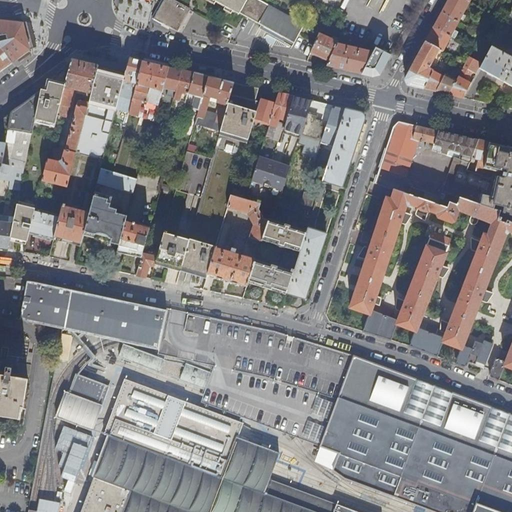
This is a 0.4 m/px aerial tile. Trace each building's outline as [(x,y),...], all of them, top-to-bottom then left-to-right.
[(164,0),(160,7),(154,18),(178,31),(190,10),(172,0),(164,0)] [(259,29),(293,47),(298,37),(305,25),(260,0),(212,0),(232,11),(239,14),(241,12),(245,14),(262,24),(261,26),(259,29)] [(459,21),(470,1),(467,0),(447,0),(447,1),(445,5),(441,12),(459,21)] [(451,36),(459,21),(441,12),(438,19),(433,27),(451,36)] [(0,20),(0,36),(6,35),(8,40),(0,41),(0,71),(15,60),(27,52),(30,50),(23,23),(19,23),(0,20)] [(443,51),(451,36),(433,27),(430,32),(425,41),(439,49),(443,51)] [(323,55),(330,58),(337,44),(338,41),(320,33),(314,44),(310,53),(321,58),(323,55)] [(429,68),(439,49),(425,41),(416,60),(406,78),(409,85),(416,87),(423,88),(433,70),(429,68)] [(376,46),(370,44),(370,51),(337,44),(330,58),(327,66),(348,71),(361,74),(375,48),(376,46)] [(482,63),(479,68),(483,71),(511,85),(511,58),(495,50),(491,47),(482,63)] [(389,56),(375,48),(361,74),(372,76),(376,76),(379,75),(389,56)] [(469,56),(466,62),(448,94),(457,96),(463,98),(471,83),(467,81),(472,71),(476,73),(479,68),(482,63),(469,56)] [(134,83),(137,84),(143,61),(140,60),(138,60),(130,58),(129,63),(127,71),(122,89),(124,90),(125,87),(133,89),(134,83)] [(34,122),(55,128),(58,116),(71,60),(60,71),(41,90),(41,91),(34,122)] [(92,94),(99,67),(71,60),(58,116),(67,118),(69,107),(73,108),(77,90),(92,94)] [(446,74),(444,76),(436,91),(441,92),(448,94),(466,62),(462,60),(453,78),(446,74)] [(129,114),(137,117),(142,100),(145,101),(145,102),(146,103),(147,101),(159,105),(161,99),(170,67),(165,66),(150,63),(143,61),(137,84),(134,93),(132,100),(129,114)] [(122,89),(127,71),(99,65),(99,67),(92,94),(90,103),(89,105),(116,111),(122,89)] [(436,65),(433,70),(423,88),(429,90),(436,91),(444,76),(440,74),(442,69),(436,65)] [(170,67),(161,99),(173,103),(175,97),(182,70),(178,69),(170,67)] [(182,70),(175,97),(187,101),(187,99),(195,73),(191,72),(182,70)] [(195,102),(202,104),(210,77),(206,76),(195,73),(187,99),(195,101),(195,102)] [(216,122),(223,124),(231,95),(235,83),(224,80),(210,77),(202,104),(198,117),(205,119),(211,97),(215,99),(215,100),(217,103),(221,104),(216,122)] [(34,122),(41,91),(26,101),(11,112),(8,129),(32,133),(34,122)] [(273,139),(277,128),(279,122),(280,120),(283,121),(283,123),(285,124),(287,119),(294,97),(286,95),(279,93),(276,104),(275,104),(269,125),(265,137),(273,139)] [(254,121),(260,103),(231,95),(223,124),(213,159),(201,197),(190,235),(189,241),(181,269),(182,269),(183,268),(208,275),(216,249),(228,208),(231,196),(235,185),(239,173),(254,121)] [(132,100),(127,99),(122,97),(117,115),(128,118),(129,114),(132,100)] [(285,124),(283,129),(292,133),(301,136),(302,135),(313,101),(304,99),(294,97),(287,119),(285,124)] [(89,105),(90,103),(80,100),(78,106),(77,106),(63,161),(59,163),(47,160),(42,181),(68,187),(77,154),(89,105)] [(275,104),(261,100),(260,103),(254,121),(269,125),(275,104)] [(313,101),(302,135),(320,140),(324,127),(326,128),(333,106),(325,104),(313,101)] [(326,128),(322,141),(326,143),(334,145),(345,109),(340,108),(333,106),(326,128)] [(322,181),(342,187),(364,119),(360,112),(354,111),(345,109),(334,145),(332,151),(329,161),(322,181)] [(8,129),(11,112),(0,120),(0,179),(22,182),(24,169),(2,165),(4,156),(8,129)] [(393,128),(379,168),(396,174),(402,155),(413,158),(417,146),(422,148),(424,141),(427,142),(425,147),(432,149),(433,145),(438,130),(417,126),(400,122),(393,128)] [(279,141),(283,130),(277,128),(273,139),(279,141)] [(32,133),(8,129),(4,156),(26,161),(32,133)] [(462,154),(460,159),(470,162),(472,157),(478,140),(460,136),(438,130),(433,145),(443,148),(442,152),(447,154),(449,149),(462,154)] [(476,166),(484,168),(489,142),(485,141),(478,140),(472,157),(478,159),(476,166)] [(396,174),(379,168),(377,176),(424,192),(422,199),(425,200),(442,152),(432,149),(425,147),(427,142),(424,141),(422,148),(417,146),(413,158),(402,155),(396,174)] [(511,214),(511,147),(489,142),(484,168),(482,174),(467,169),(470,162),(460,159),(454,156),(442,191),(460,197),(493,209),(495,204),(504,207),(503,212),(511,214)] [(326,143),(324,149),(332,151),(334,145),(326,143)] [(329,161),(332,151),(324,149),(321,159),(329,161)] [(213,159),(188,151),(176,190),(201,197),(213,159)] [(442,191),(454,156),(447,154),(442,152),(425,200),(438,204),(440,198),(442,191)] [(101,168),(103,161),(77,154),(68,187),(64,201),(60,216),(55,237),(63,239),(62,242),(72,245),(73,242),(82,244),(85,232),(95,193),(98,182),(101,168)] [(26,161),(4,156),(2,165),(24,169),(26,161)] [(291,168),(259,157),(253,177),(252,179),(284,189),(291,168)] [(133,194),(137,180),(101,168),(98,182),(133,194)] [(235,185),(249,189),(252,179),(253,177),(239,173),(235,185)] [(511,222),(507,221),(506,223),(497,220),(500,211),(493,209),(460,197),(457,205),(449,203),(447,208),(438,204),(425,200),(422,199),(394,190),(391,199),(386,198),(359,279),(350,307),(369,314),(363,331),(391,340),(397,324),(415,331),(409,345),(437,356),(443,342),(461,349),(456,363),(463,366),(467,364),(471,353),(479,356),(477,361),(485,364),(493,344),(485,341),(483,344),(476,341),(473,348),(470,347),(471,343),(465,340),(474,317),(506,234),(509,232),(511,232),(511,343),(507,357),(501,355),(499,359),(496,358),(490,374),(491,377),(499,380),(504,366),(511,369),(511,222)] [(460,197),(442,191),(440,198),(438,204),(447,208),(449,203),(457,205),(460,197)] [(314,207),(317,196),(305,192),(301,203),(314,207)] [(111,243),(119,245),(126,222),(127,217),(109,211),(112,197),(95,193),(85,232),(112,239),(111,243)] [(208,275),(247,287),(249,281),(256,260),(262,241),(269,220),(264,219),(259,209),(261,204),(246,200),(231,196),(228,208),(247,214),(249,214),(254,224),(253,225),(251,232),(253,232),(251,238),(248,237),(242,257),(216,249),(208,275)] [(278,205),(311,215),(314,207),(301,203),(281,197),(278,205)] [(11,237),(27,241),(29,233),(35,209),(17,204),(14,223),(11,237)] [(273,208),(270,218),(269,220),(262,241),(300,252),(307,231),(273,220),(277,209),(273,208)] [(29,233),(54,240),(55,237),(60,216),(35,209),(29,233)] [(0,247),(8,248),(11,237),(14,223),(0,221),(0,247)] [(125,252),(124,254),(141,258),(143,254),(149,232),(150,227),(134,222),(133,224),(126,222),(119,245),(118,249),(125,252)] [(305,299),(326,234),(307,229),(307,231),(300,252),(298,259),(287,293),(305,299)] [(189,241),(164,233),(163,237),(157,257),(156,261),(181,269),(189,241)] [(150,265),(155,266),(156,261),(157,257),(143,254),(141,258),(136,276),(146,278),(150,265)] [(249,281),(287,293),(298,259),(295,259),(291,271),(256,260),(249,281)] [(160,349),(168,311),(25,281),(20,318),(26,322),(113,340),(160,349)] [(276,332),(168,308),(168,311),(160,349),(159,354),(166,356),(166,355),(188,360),(190,356),(214,366),(215,366),(267,377),(337,399),(354,356),(276,332)] [(72,336),(61,334),(56,358),(68,360),(71,343),(72,336)] [(124,345),(120,357),(204,388),(214,366),(190,356),(188,360),(166,355),(166,356),(165,360),(124,345)] [(337,399),(320,446),(339,454),(333,470),(343,478),(435,511),(511,511),(511,414),(354,356),(337,399)] [(267,377),(215,366),(202,395),(199,401),(291,436),(320,446),(337,399),(267,377)] [(0,416),(21,420),(23,408),(24,408),(28,379),(11,376),(12,368),(6,367),(5,375),(0,374),(0,416)] [(57,417),(93,430),(102,406),(98,404),(105,386),(77,375),(70,394),(66,393),(57,417)] [(356,511),(269,479),(272,473),(275,464),(279,453),(237,438),(240,430),(243,424),(125,380),(105,434),(108,435),(93,475),(95,476),(81,511),(356,511)] [(98,404),(102,406),(109,388),(105,386),(98,404)] [(55,450),(80,456),(84,438),(59,432),(55,450)] [(55,463),(56,483),(72,482),(71,462),(55,463)]
